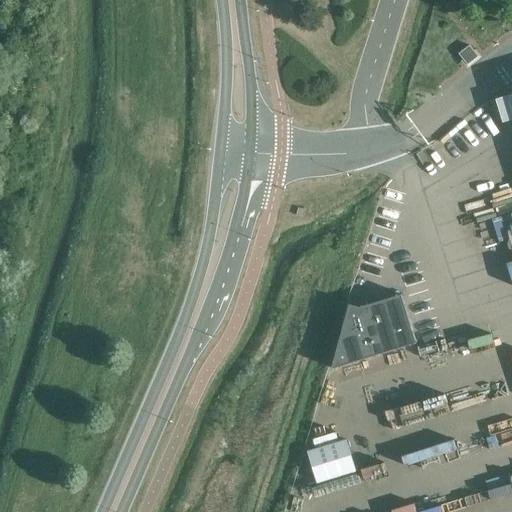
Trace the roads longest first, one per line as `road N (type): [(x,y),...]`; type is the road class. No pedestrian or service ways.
road 1 (tertiary): [(112,511),(223,260),(237,158)]
road 2 (unclassified): [(237,158),(375,152),(364,106),(395,0)]
road 3 (tertiary): [(237,158),(240,52),(232,0)]
